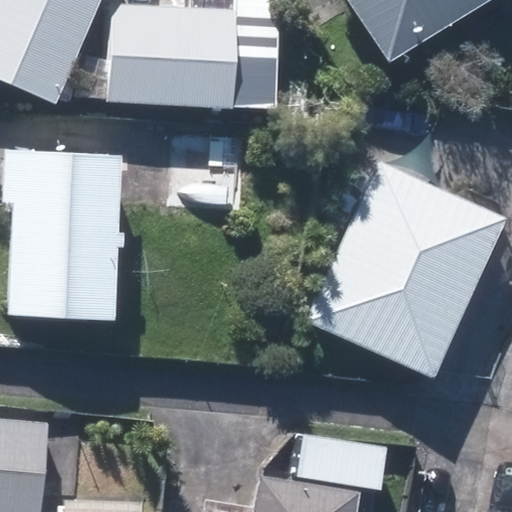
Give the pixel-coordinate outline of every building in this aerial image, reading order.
[(0,0),(0,83),(45,103),(89,0),(0,0)] [(338,0),(377,61),(473,0),(338,0)] [(105,7),(100,102),(221,109),(226,14),(105,7)] [(166,130),(161,210),(239,214),(243,135),(166,130)] [(102,319),(109,156),(1,151),(0,175),(0,201),(6,202),(0,314),(102,319)] [(299,319),(421,376),(495,218),(373,161),(299,319)] [(39,511),(48,421),(0,416),(0,511),(39,511)] [(342,511),(346,491),(249,475),(243,511),(342,511)]
